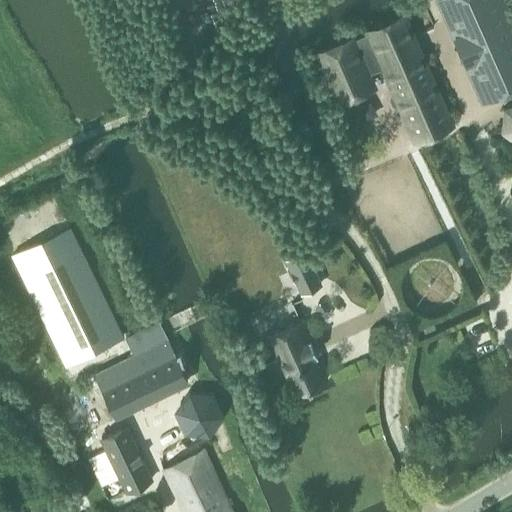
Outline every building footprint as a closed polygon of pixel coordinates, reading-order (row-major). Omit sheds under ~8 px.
[(511,22),(502,0),(439,0),(483,100),(511,87),(511,22)] [(317,51),(336,94),(339,100),(372,86),(366,72),(384,64),(417,138),(450,124),(402,14),(369,28),(370,33),(352,40),(350,36),(317,51)] [(511,105),(506,108),(503,128),(511,135),(511,105)] [(301,293),(321,283),(306,251),(287,259),(286,260),(287,261),(301,293)] [(266,336),(293,394),(327,379),(316,354),(317,354),(310,339),(309,339),(301,320),(266,336)] [(118,414),(155,395),(189,379),(170,341),(99,375),(118,414)] [(121,476),(127,490),(128,491),(153,479),(127,426),(102,438),(107,448),(88,457),(101,485),(121,476)] [(231,511),(204,448),(163,469),(183,511),(231,511)]
